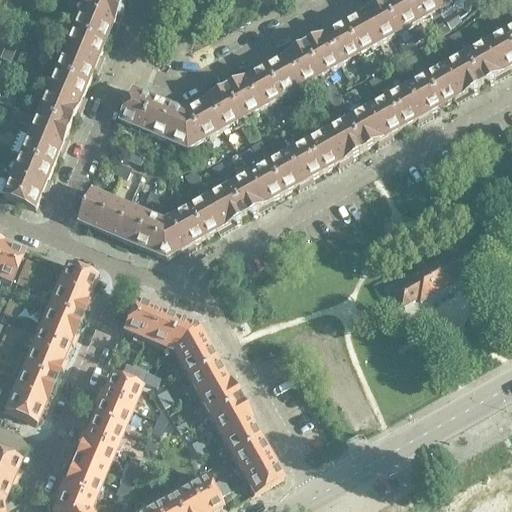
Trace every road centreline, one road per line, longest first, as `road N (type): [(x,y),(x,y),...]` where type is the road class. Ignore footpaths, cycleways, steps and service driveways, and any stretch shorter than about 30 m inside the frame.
road 1 (residential): [(511,107),(212,263),(188,293)]
road 2 (residential): [(128,65),(181,87),(351,0)]
road 3 (residential): [(188,293),(318,494)]
road 4 (tertiary): [(318,494),(511,385)]
road 5 (residential): [(49,457),(126,271)]
road 6 (residential): [(50,238),(128,65)]
